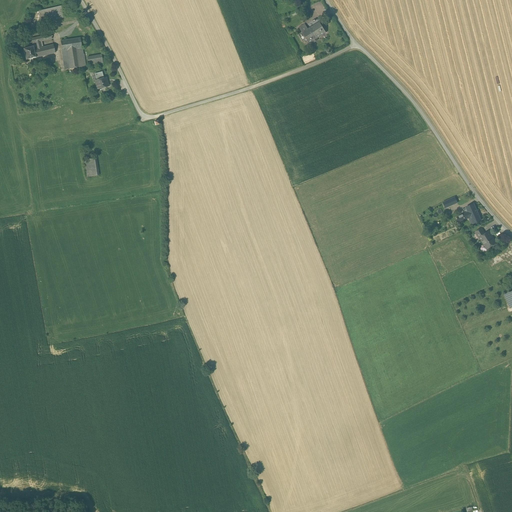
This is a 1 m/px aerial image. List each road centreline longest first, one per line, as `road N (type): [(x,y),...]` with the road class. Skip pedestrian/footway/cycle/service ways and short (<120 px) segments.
road 1 (unclassified): [(79,0),(145,117),(256,85),(355,44)]
road 2 (unclassified): [(355,44),(396,81),(511,235)]
